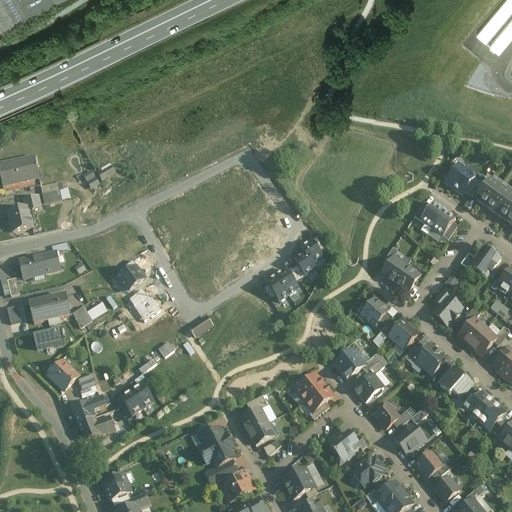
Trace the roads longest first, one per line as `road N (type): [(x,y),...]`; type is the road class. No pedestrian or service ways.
road 1 (residential): [(135,211),(242,158),(290,218),(281,256),(207,307),(182,303),(163,262)]
road 2 (trunk): [(0,105),(221,0)]
road 3 (trunk): [(193,0),(0,91)]
road 4 (residential): [(91,511),(61,434),(9,364),(0,328)]
road 5 (residential): [(0,251),(135,211)]
road 6 (residential): [(511,403),(407,312)]
road 7 (residential): [(436,511),(350,406)]
